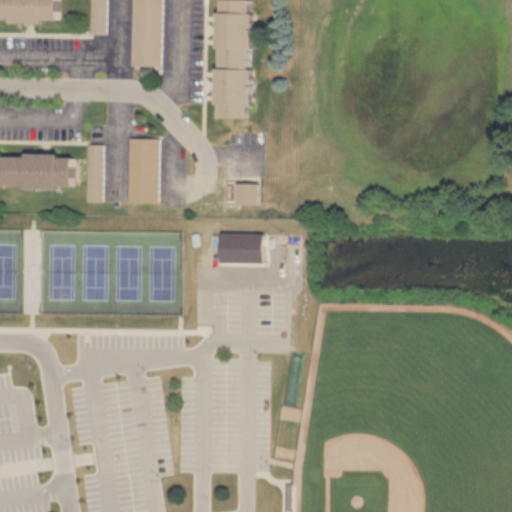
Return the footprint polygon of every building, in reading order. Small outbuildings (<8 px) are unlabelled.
[(0,0),(0,20),(62,21),(62,0),(0,0)] [(93,0),(93,34),(109,34),(109,0),(93,0)] [(163,0),(134,0),(133,67),(163,68),(163,0)] [(255,0),(221,0),(221,117),(255,117),(255,0)] [(161,203),(161,138),(131,138),(131,203),(161,203)] [(0,187),(77,189),(77,154),(0,153),(0,187)] [(240,184),(240,195),(249,195),(249,184),(240,184)]
